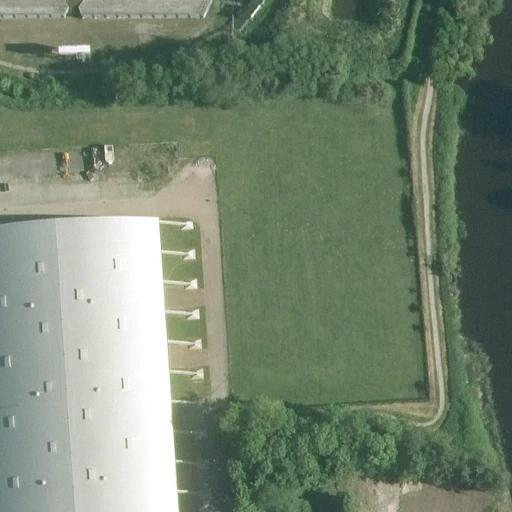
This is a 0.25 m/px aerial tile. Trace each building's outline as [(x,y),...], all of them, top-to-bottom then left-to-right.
[(0,0),(0,20),(63,20),(68,9),(63,0),(0,0)] [(83,0),(78,9),(82,20),(203,19),(212,0),(83,0)] [(59,47),(59,55),(90,54),(89,46),(59,47)] [(21,174),(97,171),(96,146),(20,149),(21,174)] [(0,511),(179,511),(175,424),(163,218),(0,228),(0,511)]
